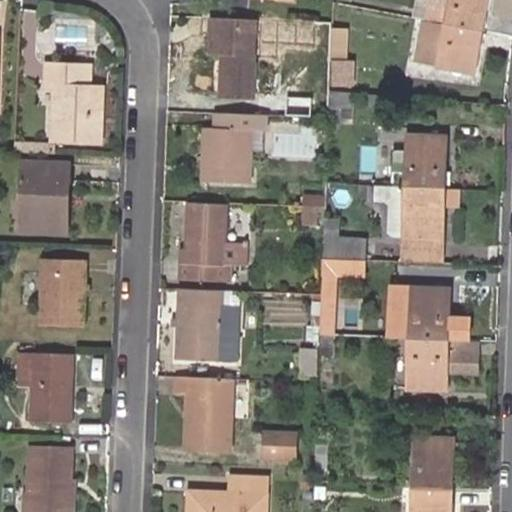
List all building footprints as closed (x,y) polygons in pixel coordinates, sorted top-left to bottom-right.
[(416,0),(412,21),(424,23),(428,0),(416,0)] [(482,35),(483,35),(489,0),(428,0),(424,23),(482,35)] [(255,19),(208,18),(207,34),(212,34),(211,55),(219,55),(225,56),(224,68),(219,68),(217,99),(251,101),(252,62),(255,19)] [(262,19),(255,19),(252,62),(261,63),(262,19)] [(474,76),(482,35),(424,23),(416,65),(437,69),(474,76)] [(346,34),(330,33),(328,89),(350,90),(351,61),(344,60),(346,34)] [(87,68),(44,66),(43,88),(53,89),(53,107),(51,143),(96,144),(97,90),(87,89),(87,68)] [(53,107),(53,89),(43,88),(33,88),(32,106),(53,107)] [(327,116),(327,126),(350,126),(350,100),(328,99),(327,116)] [(250,114),(215,113),(215,128),(212,128),(212,157),(204,157),(203,183),(249,183),(250,128),(250,114)] [(265,129),(265,115),(250,114),(250,128),(265,129)] [(212,157),(212,128),(204,128),(204,157),(212,157)] [(383,192),(430,193),(431,140),(395,139),(394,155),(384,156),(383,192)] [(47,146),(26,145),(25,153),(46,154),(47,146)] [(59,188),(68,188),(68,166),(22,164),(20,227),(58,228),(59,188)] [(66,229),(68,188),(59,188),(58,228),(66,229)] [(391,241),(429,243),(430,210),(443,210),(443,193),(430,193),(383,192),(380,192),(363,191),(362,205),(380,207),(379,213),(376,236),(379,240),(384,240),(391,241)] [(227,204),(186,202),(184,262),(178,261),(178,281),(225,282),(226,265),(241,265),(241,243),(226,242),(227,204)] [(316,224),(317,207),(304,206),(303,224),(316,224)] [(325,225),(324,245),(338,245),(340,225),(325,225)] [(429,243),(391,241),(391,267),(429,268),(429,243)] [(322,266),(363,267),(364,249),(364,246),(338,245),(324,245),(323,248),(322,266)] [(41,261),(40,328),(83,329),(84,261),(41,261)] [(321,293),(319,341),(333,341),(334,312),(335,282),(362,282),(363,282),(363,267),(322,266),(321,293)] [(224,291),(179,290),(177,358),(238,360),(240,302),(224,302),(224,291)] [(404,342),(443,343),(443,291),(405,291),(404,342)] [(476,374),(477,339),(446,338),(445,373),(476,374)] [(442,394),(443,343),(404,342),(403,393),(442,394)] [(313,375),(315,347),(298,347),(297,374),(313,375)] [(34,390),(35,355),(19,354),(19,389),(34,390)] [(70,389),(75,389),(76,356),(35,355),(34,390),(33,423),(74,424),(75,395),(70,395),(70,389)] [(236,378),(178,376),(177,394),(188,394),(188,411),(196,412),(195,423),(188,423),(187,449),(233,451),(236,378)] [(294,458),(295,433),(265,432),(264,457),(294,458)] [(415,493),(453,493),(453,445),(416,444),(415,493)] [(316,447),(315,469),(314,479),(331,479),(332,447),(316,447)] [(29,449),(29,502),(37,502),(37,511),(69,511),(69,502),(63,502),(63,484),(69,483),(70,450),(29,449)] [(266,511),(268,476),(233,474),(232,491),(197,490),(196,511),(266,511)] [(452,511),(453,493),(415,493),(415,511),(452,511)] [(37,511),(37,502),(29,502),(23,502),(22,511),(37,511)]
